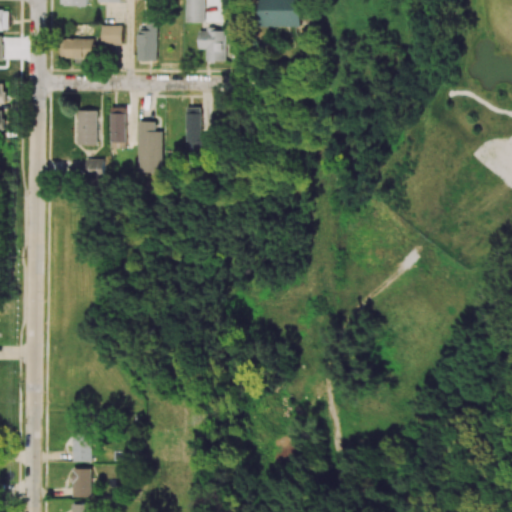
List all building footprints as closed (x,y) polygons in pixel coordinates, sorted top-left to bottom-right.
[(204,0),(186,0),(186,22),(204,22),(204,0)] [(306,27),(306,0),(263,0),(263,26),(306,27)] [(10,10),(0,9),(0,30),(10,30),(10,10)] [(158,22),(146,22),(146,29),(139,29),(139,61),(158,60),(158,22)] [(102,45),(123,45),(123,25),(103,25),(102,45)] [(225,29),(199,30),(199,49),(207,49),(207,62),(226,62),(225,29)] [(62,57),(96,58),(96,39),(62,39),(62,57)] [(126,108),(111,107),(111,148),(126,149),(126,108)] [(187,154),(208,154),(208,138),(201,138),(201,107),(187,107),(187,154)] [(98,110),(78,110),(79,145),(98,145),(98,110)] [(138,172),(162,173),(163,131),(156,131),(156,121),(139,121),(138,172)] [(85,178),(104,178),(105,159),(86,159),(85,178)] [(93,462),(93,433),(75,432),(75,461),(93,462)] [(93,497),(93,468),(75,468),(75,497),(93,497)]
